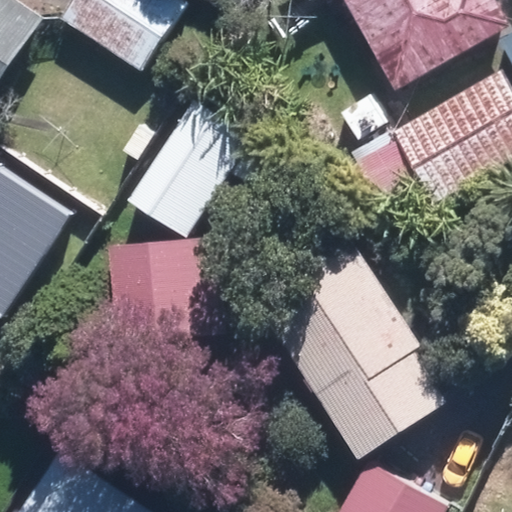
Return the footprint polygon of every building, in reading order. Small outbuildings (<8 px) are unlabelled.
[(0,0),(0,92),(50,16),(25,0),(0,0)] [(192,2),(189,0),(75,0),(64,16),(146,70),(192,2)] [(345,0),(397,90),(511,24),(511,20),(500,0),(345,0)] [(393,225),(511,158),(511,81),(505,70),(353,155),(393,225)] [(256,136),(198,98),(133,199),(190,236),(256,136)] [(0,313),(6,318),(77,209),(7,164),(0,175),(0,313)] [(359,455),(448,396),(415,347),(423,342),(350,234),(254,299),(359,455)] [(212,237),(114,244),(121,342),(219,334),(212,237)] [(125,473),(70,438),(21,511),(158,511),(117,486),(125,473)] [(449,511),(453,505),(372,463),(346,511),(449,511)]
